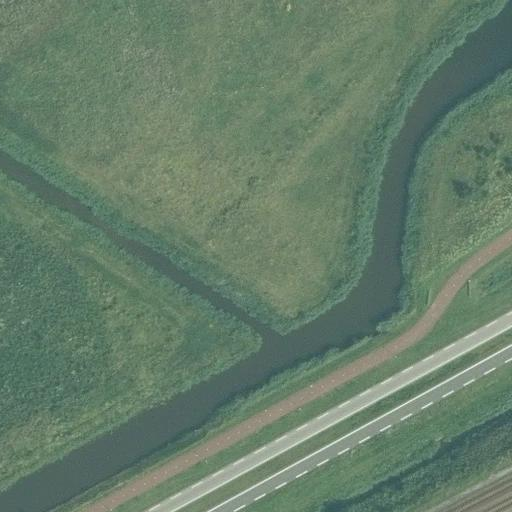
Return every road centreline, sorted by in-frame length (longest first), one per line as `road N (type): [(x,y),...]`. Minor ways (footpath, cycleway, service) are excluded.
road 1 (secondary): [(511,315),(155,511)]
road 2 (secondary): [(222,511),(511,353)]
